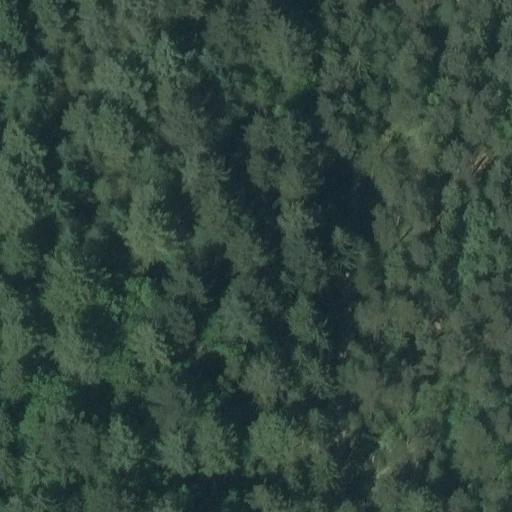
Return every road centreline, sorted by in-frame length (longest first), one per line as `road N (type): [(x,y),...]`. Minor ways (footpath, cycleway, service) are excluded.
road 1 (track): [(383,0),(353,188),(341,511)]
road 2 (track): [(341,495),(511,391)]
